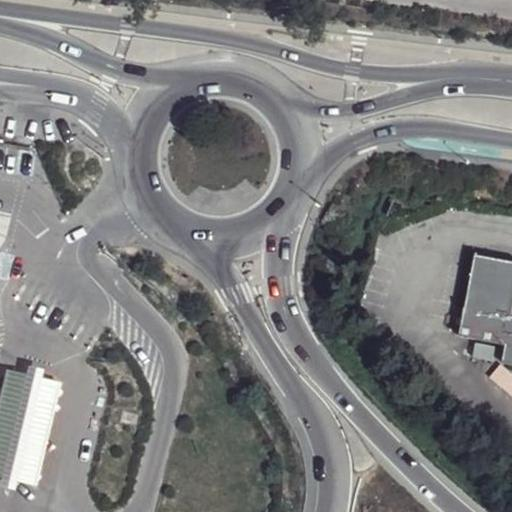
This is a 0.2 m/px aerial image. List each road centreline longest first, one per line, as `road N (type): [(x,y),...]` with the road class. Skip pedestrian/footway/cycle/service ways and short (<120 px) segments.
road 1 (primary): [(511,73),(379,74),(236,40),(0,11)]
road 2 (primary): [(0,48),(511,117)]
road 3 (motorway): [(457,511),(314,369),(280,293),(278,212)]
road 4 (motorway): [(173,226),(238,297),(323,437),(327,511)]
road 5 (primary): [(511,90),(459,85),(357,106),(279,106)]
road 6 (primary): [(297,176),(343,144),(376,133),(433,128),(511,139)]
road 7 (primary): [(189,83),(127,71),(0,23)]
road 8 (primary): [(0,71),(97,106),(137,158)]
